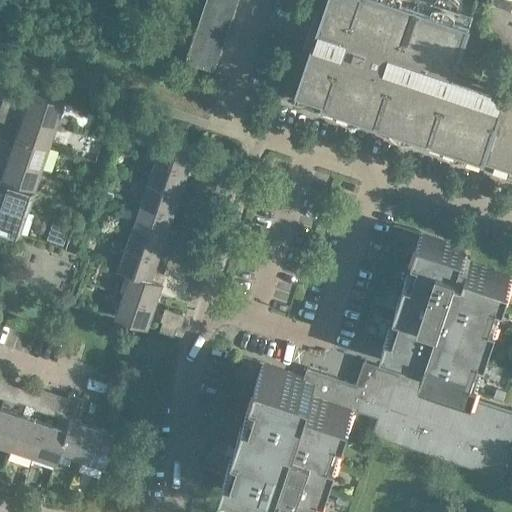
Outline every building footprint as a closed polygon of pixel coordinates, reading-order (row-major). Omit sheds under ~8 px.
[(206,0),(186,61),(215,70),(238,0),(206,0)] [(327,0),(325,6),(337,10),(335,17),(324,13),(314,43),(325,46),(323,53),(311,49),(296,94),(298,95),(299,93),(309,96),(308,98),(339,108),(339,106),(362,114),(362,116),(392,127),(393,124),(415,132),(415,134),(445,145),(446,142),(469,150),(468,152),(498,163),(499,161),(511,164),(511,84),(482,74),(483,72),(483,68),(483,64),(481,61),(478,58),(475,56),(461,51),(476,7),(460,1),(459,3),(448,0),(327,0)] [(4,90),(0,101),(0,103),(55,122),(62,100),(30,89),(27,98),(4,90)] [(55,122),(0,103),(0,118),(17,124),(15,133),(47,144),(55,122)] [(154,131),(146,155),(157,158),(188,169),(196,145),(154,131)] [(0,137),(0,152),(40,166),(47,144),(15,133),(12,141),(0,137)] [(205,159),(220,164),(223,155),(208,150),(205,159)] [(40,166),(0,152),(0,167),(3,168),(0,177),(32,188),(40,166)] [(157,158),(149,180),(181,191),(188,169),(157,158)] [(0,200),(25,209),(32,188),(0,177),(0,176),(0,200)] [(149,180),(142,201),(174,212),(181,191),(149,180)] [(195,186),(193,194),(208,200),(211,191),(195,186)] [(114,192),(103,189),(101,196),(111,200),(114,192)] [(208,200),(193,194),(190,202),(205,208),(208,200)] [(25,209),(0,200),(0,225),(17,231),(25,209)] [(142,201),(135,223),(167,234),(174,212),(142,201)] [(68,223),(51,218),(45,237),(61,242),(68,223)] [(135,223),(128,244),(160,255),(167,234),(135,223)] [(181,229),(178,238),(193,243),(196,234),(181,229)] [(385,343),(407,351),(427,357),(423,369),(453,379),(476,387),(482,369),(476,367),(483,346),(490,348),(501,314),(494,312),(501,291),(508,294),(511,281),(511,274),(463,259),(467,247),(422,232),(416,250),(423,253),(417,273),(409,271),(398,305),(405,308),(398,328),(391,326),(385,343)] [(193,243),(178,238),(176,246),(190,251),(193,243)] [(160,255),(128,244),(120,267),(167,282),(170,273),(155,268),(160,255)] [(131,270),(124,291),(157,302),(161,289),(184,297),(190,279),(170,273),(167,282),(131,270)] [(124,291),(116,315),(149,325),(157,302),(124,291)] [(163,320),(160,329),(175,334),(179,325),(163,320)] [(308,366),(305,376),(315,379),(311,394),(355,406),(380,414),(374,432),(503,474),(511,448),(511,408),(450,388),(453,379),(423,369),(427,357),(407,351),(401,371),(365,360),(357,383),(308,366)] [(232,455),(226,473),(277,490),(274,501),(305,511),(319,511),(324,497),(318,495),(324,475),(332,478),(343,444),(336,441),(343,420),(350,422),(355,406),(311,394),(315,379),(305,376),(263,362),(257,380),(265,382),(258,403),(250,400),(239,434),(246,437),(239,457),(232,455)] [(18,399),(26,402),(31,388),(23,385),(18,399)] [(31,388),(26,402),(34,405),(38,391),(31,388)] [(62,410),(70,413),(58,449),(59,450),(80,457),(91,424),(78,420),(85,397),(68,392),(62,410)] [(122,406),(114,403),(109,418),(117,420),(122,406)] [(22,413),(0,406),(0,442),(11,446),(22,413)] [(57,425),(43,421),(32,453),(55,461),(59,450),(58,449),(70,413),(62,410),(57,425)] [(43,421),(22,413),(11,446),(32,453),(43,421)] [(114,432),(91,424),(80,457),(103,464),(114,432)]
